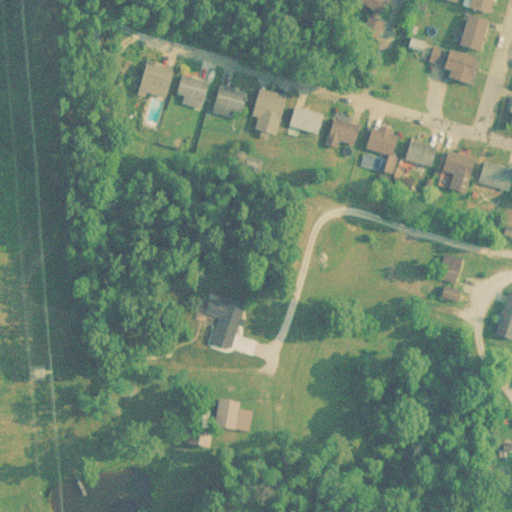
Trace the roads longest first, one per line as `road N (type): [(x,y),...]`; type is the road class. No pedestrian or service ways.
road 1 (residential): [(140,191),(249,248),(420,297),(511,308)]
road 2 (residential): [(176,125),(478,123),(511,133)]
road 3 (residential): [(511,7),(478,123)]
